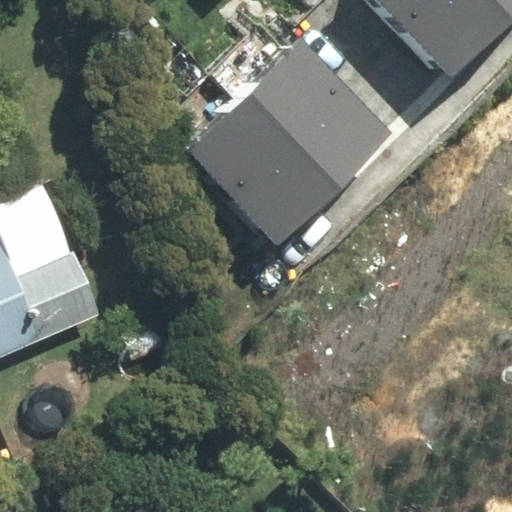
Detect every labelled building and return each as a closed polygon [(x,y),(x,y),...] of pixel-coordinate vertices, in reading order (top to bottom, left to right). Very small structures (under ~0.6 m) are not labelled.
[(381,188),(360,165),(405,125),(291,0),(242,0),(189,48),(325,197),(314,207),(335,230),(381,188)] [(459,141),(412,185),(442,219),(463,200),(510,255),(497,266),(509,279),(473,316),(511,355),(511,140),(484,167),(459,141)] [(0,357),(100,318),(45,181),(0,199),(0,357)] [(324,333),(344,316),(346,319),(409,266),(374,225),(311,278),(318,286),(298,303),(324,333)] [(511,511),(511,473),(485,446),(417,511),(511,511)]
